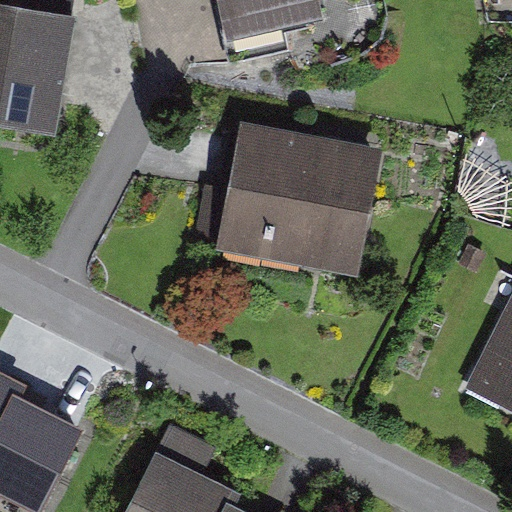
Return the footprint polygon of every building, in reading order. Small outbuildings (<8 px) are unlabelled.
[(219,0),(223,13),(228,36),(321,14),(317,0),(219,0)] [(68,14),(0,3),(0,123),(49,131),(59,69),(68,14)] [(376,141),(245,116),(236,160),(221,242),(352,267),(376,141)] [(511,304),(471,387),(511,406),(511,304)] [(9,371),(0,366),(0,488),(39,508),(82,423),(60,411),(22,391),(27,380),(9,371)] [(214,447),(173,425),(127,511),(257,511),(233,500),(239,489),(220,480),(202,471),(214,447)]
